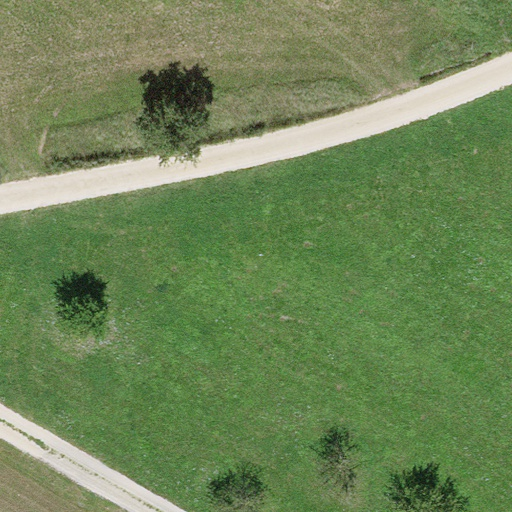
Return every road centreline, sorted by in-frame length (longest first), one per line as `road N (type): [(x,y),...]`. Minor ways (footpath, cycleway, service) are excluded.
road 1 (track): [(511,67),(354,130),(0,203)]
road 2 (track): [(148,511),(0,424)]
